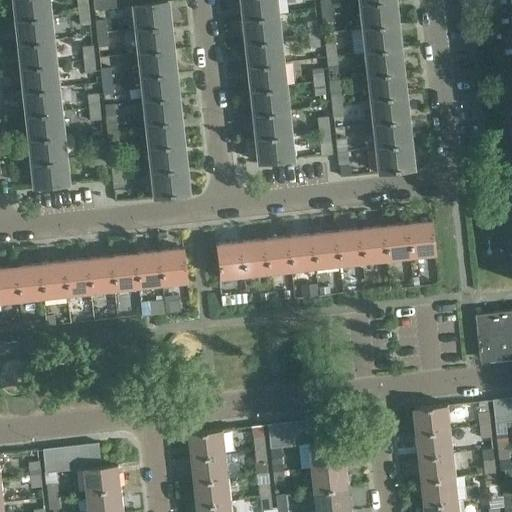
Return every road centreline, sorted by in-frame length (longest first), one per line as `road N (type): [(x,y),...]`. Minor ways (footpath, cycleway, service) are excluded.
road 1 (residential): [(149,414),(378,388)]
road 2 (residential): [(446,170),(433,183),(226,206)]
road 3 (residential): [(226,206),(3,232)]
road 4 (residential): [(226,206),(205,0)]
road 5 (residential): [(446,170),(426,0)]
road 6 (residential): [(0,432),(149,414)]
road 7 (residential): [(378,388),(511,376)]
road 8 (residential): [(390,511),(378,388)]
